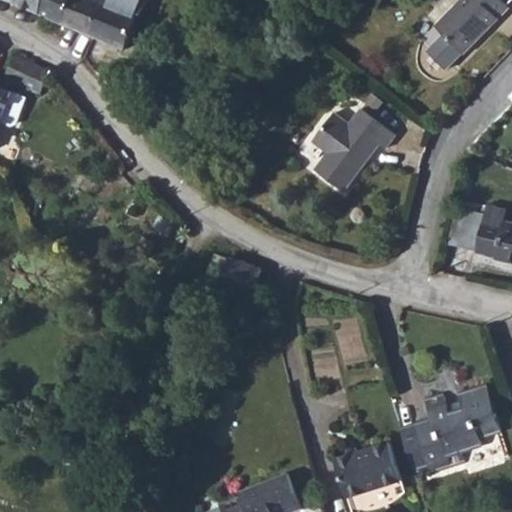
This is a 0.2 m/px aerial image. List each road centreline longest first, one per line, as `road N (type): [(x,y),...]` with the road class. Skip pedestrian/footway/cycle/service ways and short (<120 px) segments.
road 1 (unclassified): [(0,20),(72,70),(154,170),(212,217),(305,262),(411,290)]
road 2 (unclassified): [(511,78),(448,149),(422,219),(411,290)]
